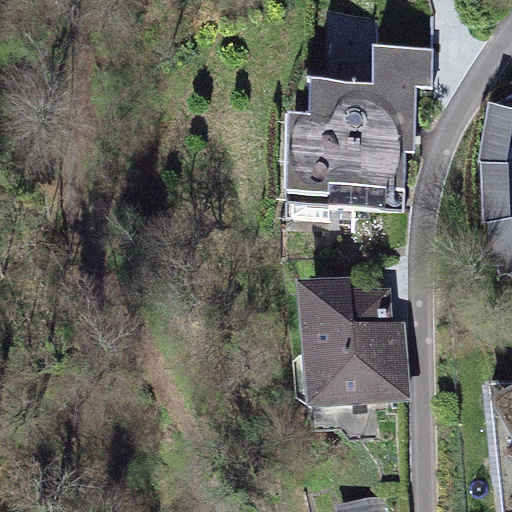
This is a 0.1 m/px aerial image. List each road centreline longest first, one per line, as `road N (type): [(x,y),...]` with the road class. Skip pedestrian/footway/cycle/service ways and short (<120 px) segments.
road 1 (track): [(217,511),(150,339),(81,225),(75,168),(84,69),(75,0)]
road 2 (residential): [(511,39),(445,145),(424,245),(433,511)]
